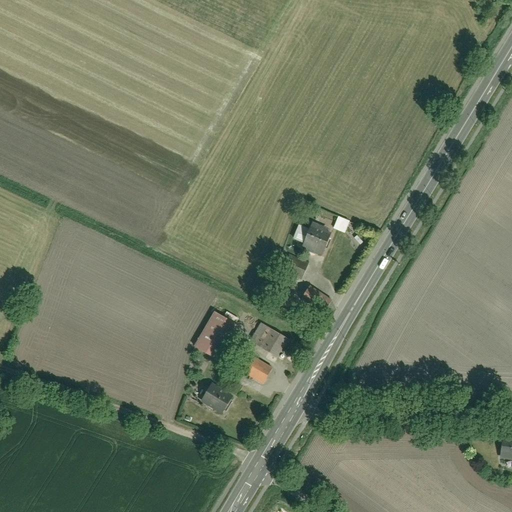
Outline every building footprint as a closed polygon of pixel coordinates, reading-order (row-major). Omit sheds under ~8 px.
[(341,216),(336,228),(348,233),(353,221),(341,216)] [(312,223),(302,247),(322,255),(331,235),(325,233),(326,229),(312,223)] [(286,259),(282,269),(299,276),(303,267),(286,259)] [(306,288),(299,300),(321,312),(327,300),(306,288)] [(234,328),(212,316),(196,345),(218,357),(234,328)] [(262,349),(289,363),(294,353),(282,347),(287,337),(261,323),(255,334),(267,340),(262,349)] [(245,356),(238,368),(261,381),(267,369),(245,356)] [(212,385),(202,401),(223,414),(232,398),(212,385)] [(511,459),(511,439),(500,438),(497,458),(511,459)]
